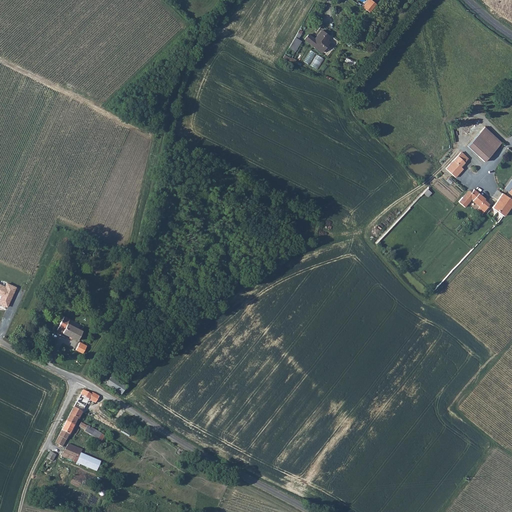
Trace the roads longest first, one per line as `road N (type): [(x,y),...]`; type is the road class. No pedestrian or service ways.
road 1 (unclassified): [(311,511),(0,342)]
road 2 (track): [(511,452),(455,409),(511,342)]
road 3 (track): [(441,169),(365,233),(331,236)]
road 4 (track): [(430,301),(511,213)]
